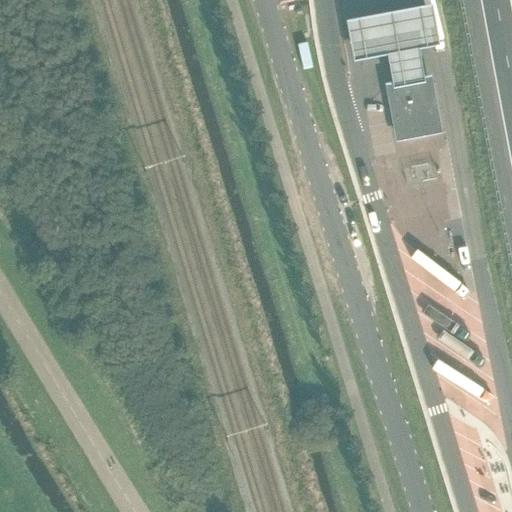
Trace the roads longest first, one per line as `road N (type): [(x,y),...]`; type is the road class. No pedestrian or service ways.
road 1 (tertiary): [(420,511),(262,0)]
road 2 (unclassified): [(134,511),(0,290)]
